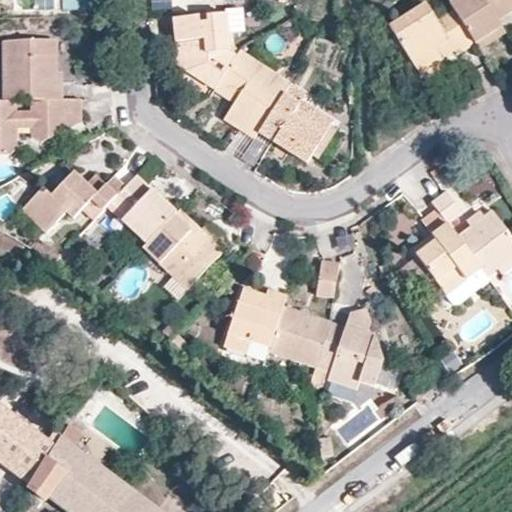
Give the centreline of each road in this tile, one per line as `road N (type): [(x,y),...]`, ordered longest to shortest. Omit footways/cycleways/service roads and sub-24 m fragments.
road 1 (residential): [(123,0),(135,113),(271,207),(306,214),(339,206),(438,131),(486,111)]
road 2 (residential): [(511,365),(316,511)]
